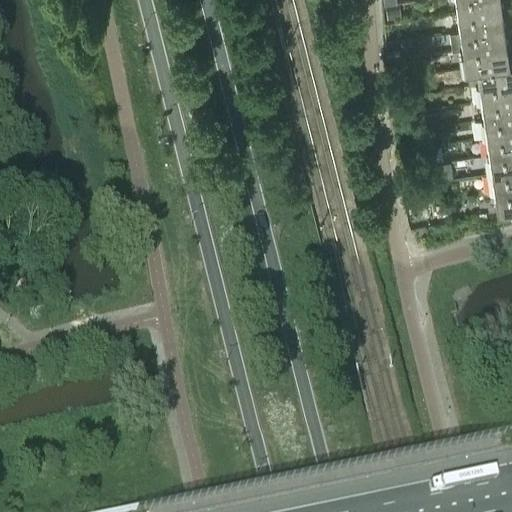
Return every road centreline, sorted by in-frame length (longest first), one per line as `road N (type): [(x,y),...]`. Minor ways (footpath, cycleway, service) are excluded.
road 1 (secondary): [(143,0),(272,511)]
road 2 (secondary): [(334,511),(205,0)]
